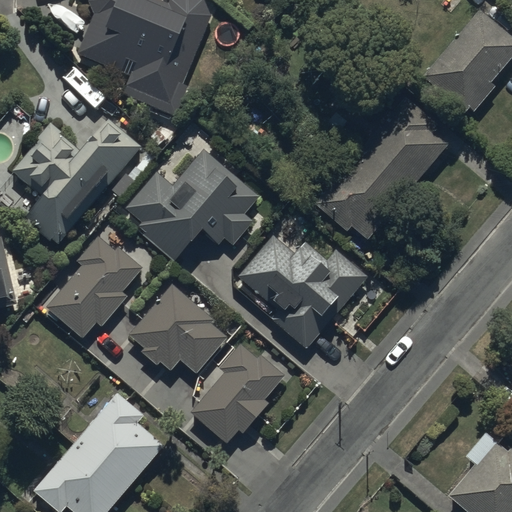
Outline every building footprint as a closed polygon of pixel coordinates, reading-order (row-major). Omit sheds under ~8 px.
[(168,0),(167,2),(162,0),(87,0),(94,13),(77,54),(129,75),(122,92),(175,114),(186,85),(182,83),(210,15),(203,0),(168,0)] [(511,43),(480,17),(424,84),(466,119),(471,114),(475,117),(496,92),(492,89),(511,65),(511,43)] [(439,131),(406,104),(361,157),(410,198),(450,151),(434,137),(439,131)] [(139,146),(107,118),(80,149),(50,123),(11,168),(40,194),(22,214),(55,243),(139,146)] [(260,201),(204,154),(173,190),(156,176),(126,212),(142,226),(139,230),(146,236),(143,238),(175,265),(192,251),(193,252),(205,238),(219,250),(225,243),(234,251),(242,241),(254,226),(245,219),(260,201)] [(410,198),(361,157),(315,211),(348,238),(352,233),(368,247),(410,198)] [(0,306),(15,303),(2,237),(0,236),(0,306)] [(273,240),(239,281),(279,314),(272,323),(271,324),(308,354),(369,282),(337,255),(329,265),(307,247),(297,259),(273,240)] [(83,270),(47,313),(84,344),(97,328),(102,332),(124,307),(129,301),(124,297),(144,273),(119,252),(116,256),(99,242),(78,266),(83,270)] [(215,326),(173,290),(144,324),(130,341),(145,354),(142,357),(158,371),(161,368),(172,376),(181,366),(197,379),(199,378),(229,343),(212,329),(215,326)] [(191,419),(228,450),(240,436),(244,440),(260,421),(270,410),(266,406),(286,382),(261,360),(258,364),(241,350),(220,374),(226,379),(220,385),(217,382),(208,393),(211,396),(202,407),(191,419)] [(165,453),(138,430),(144,423),(125,407),(118,400),(76,449),(130,495),(165,453)] [(472,464),(446,493),(467,511),(511,511),(511,442),(504,451),(483,432),(462,454),(472,464)] [(114,511),(130,495),(76,449),(35,498),(51,511),(114,511)]
